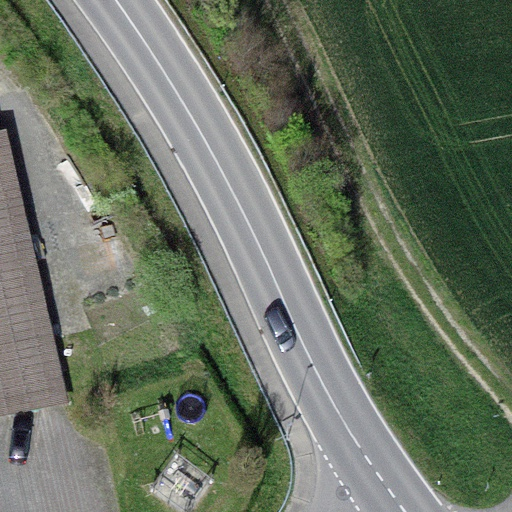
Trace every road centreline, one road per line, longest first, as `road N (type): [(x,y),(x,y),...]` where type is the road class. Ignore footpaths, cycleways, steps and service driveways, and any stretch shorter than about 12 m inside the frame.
road 1 (secondary): [(403,511),(336,408),(220,168),(116,0)]
road 2 (track): [(270,0),(410,275),(511,406)]
